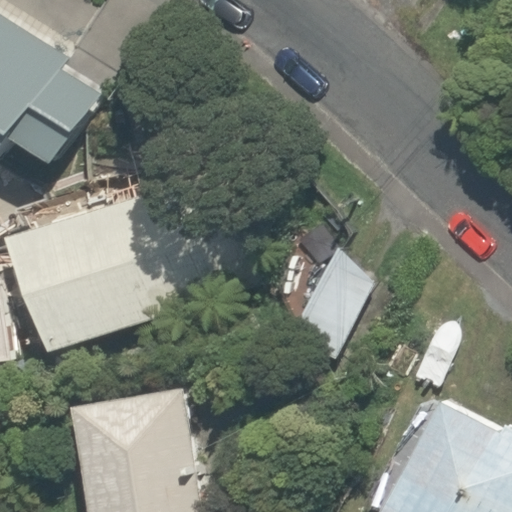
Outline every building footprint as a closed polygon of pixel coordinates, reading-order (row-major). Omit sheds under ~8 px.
[(0,0),(0,139),(4,142),(9,135),(55,168),(166,13),(147,0),(110,0),(106,6),(97,0),(0,0)] [(202,309),(166,188),(87,212),(80,188),(0,212),(0,238),(37,359),(202,309)] [(337,361),(386,282),(329,246),(280,326),(337,361)] [(5,284),(0,284),(0,363),(11,362),(5,284)] [(395,484),(380,511),(511,511),(511,419),(510,419),(506,427),(420,383),(374,473),(395,484)] [(223,498),(216,431),(177,397),(77,407),(87,511),(203,511),(202,500),(223,498)]
